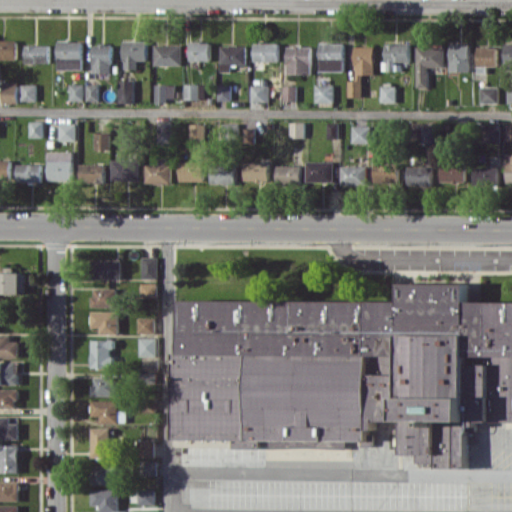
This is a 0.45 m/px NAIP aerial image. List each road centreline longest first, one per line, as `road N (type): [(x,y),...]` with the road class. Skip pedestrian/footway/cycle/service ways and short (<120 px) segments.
road 1 (tertiary): [(0,225),(511,228)]
road 2 (residential): [(49,0),(511,4)]
road 3 (residential): [(58,226),(57,511)]
